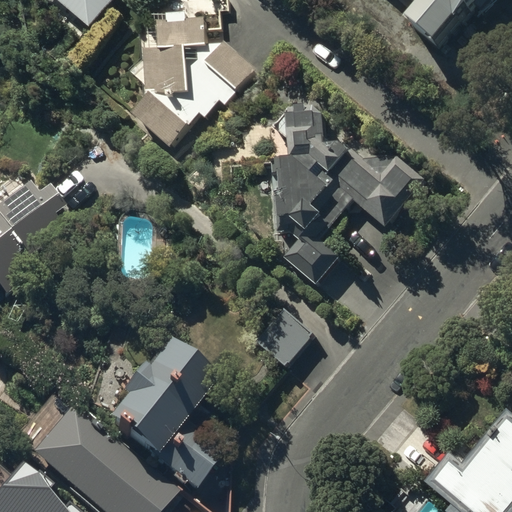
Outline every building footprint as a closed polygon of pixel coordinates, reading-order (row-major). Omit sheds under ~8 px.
[(67,0),(96,25),(117,0),(67,0)] [(407,0),(422,12),(412,27),(439,52),(445,57),(441,62),(449,68),(473,40),(478,44),(489,31),(484,26),(486,24),(474,13),(485,0),(407,0)] [(228,105),(258,68),(226,42),(208,43),(207,18),(188,19),(187,11),(170,11),(170,21),(161,21),(162,47),(149,47),(151,95),(136,113),(175,146),(203,113),(209,117),(222,101),(228,105)] [(321,284),(343,255),(324,240),(357,200),(390,226),(429,178),(400,155),(367,159),(346,140),(329,142),(327,110),(311,111),(311,103),(300,104),(300,112),(293,113),(294,155),(280,155),(280,171),(277,171),(277,189),(284,189),(284,224),(303,224),(309,228),(286,259),(321,284)] [(0,282),(9,293),(40,268),(29,255),(65,225),(55,213),(64,205),(48,186),(40,193),(30,181),(0,206),(0,282)] [(289,365),(316,332),(285,306),(258,339),(289,365)] [(222,375),(173,337),(151,368),(145,363),(123,392),(128,396),(110,419),(158,456),(157,457),(198,489),(226,453),(206,437),(218,422),(197,406),(222,375)] [(34,456),(102,511),(163,511),(180,493),(75,407),(34,456)] [(511,511),(511,416),(470,466),(457,455),(433,483),(457,502),(450,511),(451,511),(511,511)] [(79,511),(16,467),(0,490),(0,511),(79,511)]
